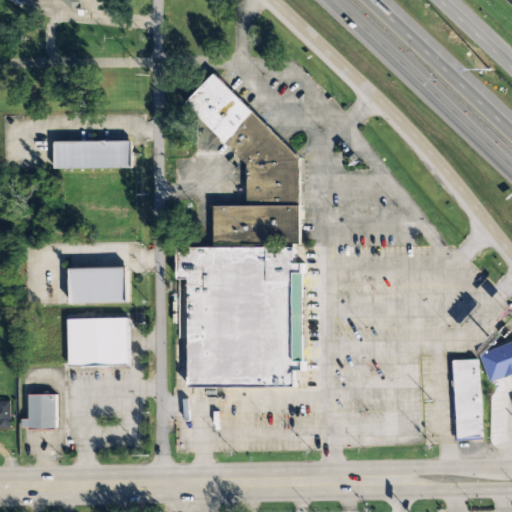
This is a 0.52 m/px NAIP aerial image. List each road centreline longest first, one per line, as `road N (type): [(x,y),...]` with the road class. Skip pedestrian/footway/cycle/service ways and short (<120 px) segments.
road 1 (residential): [(160,484),(156,0)]
road 2 (primary): [(390,480),(0,485)]
road 3 (secondary): [(272,0),(373,95),(511,252)]
road 4 (motorway): [(332,0),(511,167)]
road 5 (motorway): [(511,132),(368,0)]
